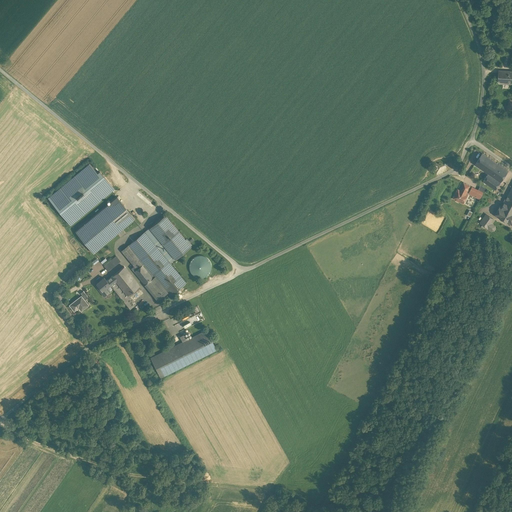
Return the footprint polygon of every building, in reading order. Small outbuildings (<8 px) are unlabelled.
[(511,71),(506,71),(506,73),(499,72),(498,77),(501,78),(501,83),(509,83),(509,82),(510,82),(511,82),(511,71)] [(475,164),(488,173),(501,182),(508,170),(482,153),(475,164)] [(90,163),(48,197),(70,224),(114,188),(104,176),(100,171),(97,173),(90,163)] [(501,182),(488,173),(483,181),(495,189),(501,182)] [(453,199),(463,203),(468,193),(471,187),(465,184),(461,191),(457,189),(453,199)] [(483,193),(471,187),(468,193),(480,199),(481,196),(483,193)] [(117,196),(75,231),(93,252),(135,218),(117,196)] [(511,206),(504,202),(502,207),(500,206),(495,215),(511,223),(511,221),(511,206)] [(493,224),(496,219),(486,212),(479,222),(493,232),(497,227),(493,224)] [(191,246),(165,215),(150,228),(175,259),(191,246)] [(175,259),(150,228),(144,232),(170,263),(175,259)] [(170,263),(144,232),(122,251),(134,266),(131,268),(158,300),(167,292),(170,295),(186,283),(170,263)] [(211,271),(212,266),(211,262),(208,258),(205,256),(200,255),(196,256),(192,258),(190,262),(189,267),(190,271),(193,275),(196,277),(201,278),(205,277),(209,274),(211,271)] [(116,256),(104,266),(108,270),(120,261),(116,256)] [(124,266),(112,275),(116,280),(128,295),(128,294),(130,296),(141,288),(124,266)] [(112,275),(106,280),(104,277),(96,283),(99,286),(97,287),(104,296),(113,288),(110,284),(116,280),(112,275)] [(116,280),(110,284),(113,288),(130,309),(136,304),(130,296),(128,294),(128,295),(116,280)] [(82,296),(80,298),(79,297),(69,304),(73,309),(78,306),(81,310),(88,305),(82,296)] [(188,324),(189,326),(205,319),(198,305),(172,318),(176,324),(183,321),(186,325),(188,324)] [(206,330),(151,358),(161,377),(216,349),(206,330)]
